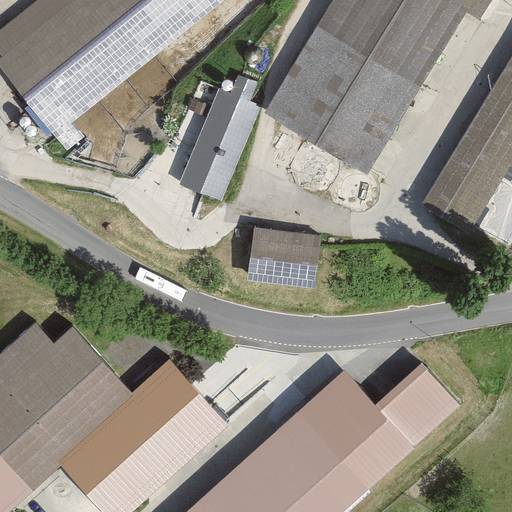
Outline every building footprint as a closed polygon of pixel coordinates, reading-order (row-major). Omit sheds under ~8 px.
[(29,0),(0,23),(0,46),(62,125),(220,0),(29,0)] [(329,0),(265,104),(367,167),(467,4),(482,13),(490,0),(329,0)] [(511,159),(511,48),(425,198),(474,226),(511,159)] [(230,96),(218,91),(182,184),(222,200),(258,107),(249,103),(257,84),(238,76),(230,96)] [(300,169),(302,175),(306,181),(311,184),(317,186),(323,187),(329,185),(335,180),(339,175),(340,168),(340,161),(337,155),(332,150),(325,147),(318,146),(312,148),(306,152),(302,157),(300,163),(300,169)] [(347,175),(345,180),(344,186),(345,192),(348,197),(352,200),(358,203),(364,203),(370,202),(376,198),(379,193),(381,187),(380,180),(377,174),(373,170),(367,167),(361,167),(356,168),(351,171),(347,175)] [(322,237),(257,229),(250,280),(315,289),(322,237)] [(39,314),(0,349),(0,510),(61,455),(135,387),(76,324),(61,338),(39,314)] [(172,353),(135,387),(61,455),(113,511),(130,511),(232,419),(172,353)] [(454,400),(421,365),(376,407),(409,442),(454,400)] [(344,370),(188,511),(332,511),(409,442),(371,402),(344,370)]
